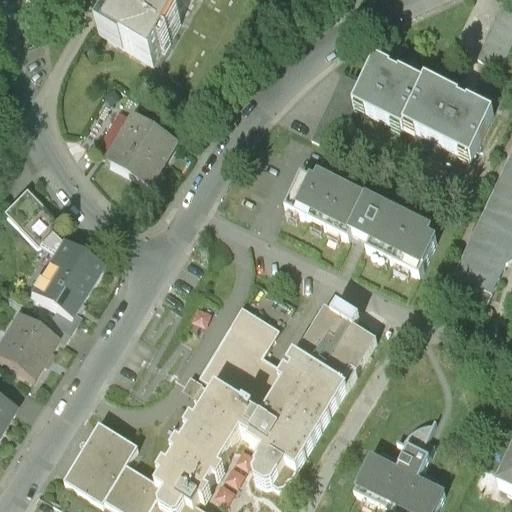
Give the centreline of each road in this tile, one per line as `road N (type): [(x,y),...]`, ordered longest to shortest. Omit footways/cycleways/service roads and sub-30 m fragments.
road 1 (residential): [(423,0),(331,42),(281,85),(159,263)]
road 2 (residential): [(8,0),(10,69),(52,167),(78,205),(159,263)]
road 3 (residential): [(159,263),(7,511)]
